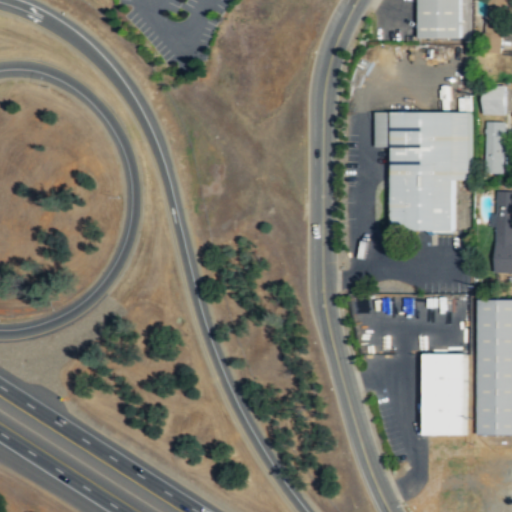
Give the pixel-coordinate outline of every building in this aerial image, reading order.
[(421,0),(421,37),(464,37),(464,0),(421,0)] [(485,0),(484,52),(503,53),(504,0),(485,0)] [(483,113),(506,113),(506,85),(483,85),(483,113)] [(377,111),(472,111),(471,180),(456,180),(456,232),(393,231),(393,146),(376,146),(377,111)] [(485,121),(485,173),(506,173),(506,121),(485,121)] [(511,190),(497,190),(496,212),(492,212),(491,226),(496,226),(495,272),(511,272),(511,190)] [(511,299),(480,299),(479,434),(511,434),(511,299)] [(427,354),(426,434),(468,434),(468,354),(427,354)]
